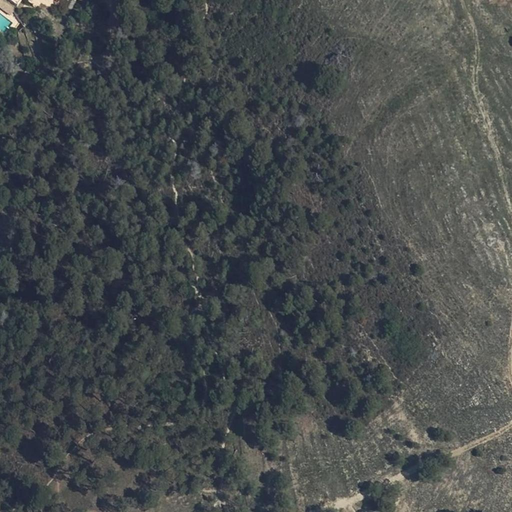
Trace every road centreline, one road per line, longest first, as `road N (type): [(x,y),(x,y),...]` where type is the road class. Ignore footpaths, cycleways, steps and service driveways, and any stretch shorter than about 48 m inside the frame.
road 1 (track): [(318,511),(511,422)]
road 2 (track): [(511,200),(484,108),(466,0)]
